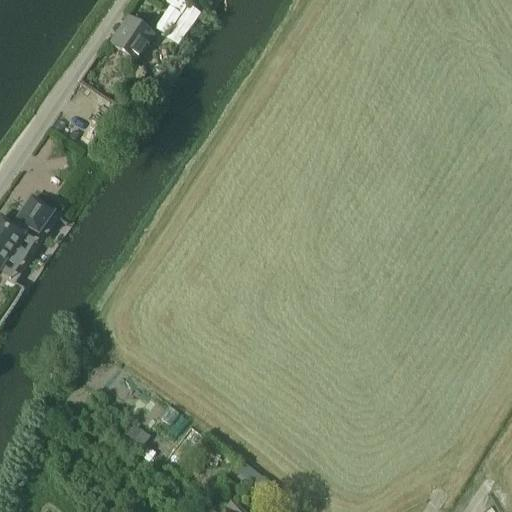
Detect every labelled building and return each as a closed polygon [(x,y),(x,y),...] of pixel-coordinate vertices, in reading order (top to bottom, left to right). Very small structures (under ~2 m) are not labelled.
[(166,40),(167,41),(177,48),(200,16),(187,7),(187,6),(178,0),(176,0),(155,31),(167,39),(166,40)] [(154,38),(128,20),(110,46),(136,64),(154,38)] [(19,226),(16,231),(0,219),(0,276),(26,236),(24,235),(27,230),(39,238),(54,216),(32,201),(16,224),(19,226)] [(246,466),(239,476),(268,496),(275,486),(246,466)] [(243,511),(234,501),(227,507),(230,511),(243,511)]
